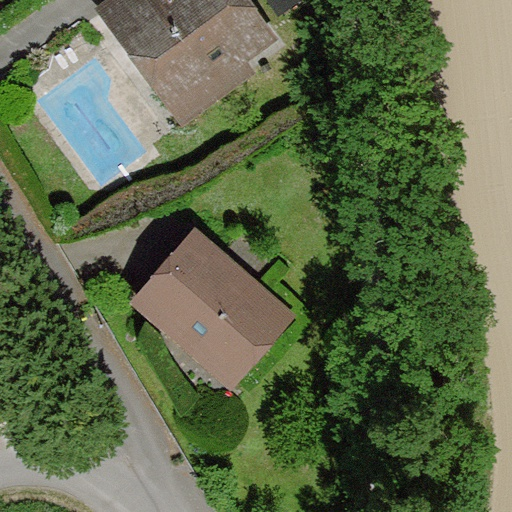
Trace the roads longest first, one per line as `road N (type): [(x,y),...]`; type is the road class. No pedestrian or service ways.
road 1 (track): [(350,0),(365,144),(373,511)]
road 2 (residential): [(171,482),(0,192)]
